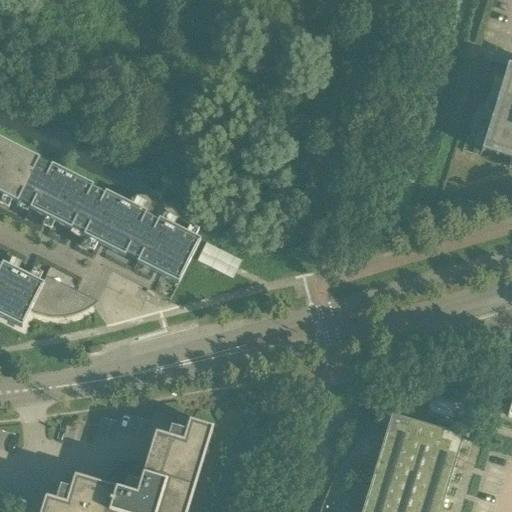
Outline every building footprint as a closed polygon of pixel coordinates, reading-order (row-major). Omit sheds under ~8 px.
[(511,67),(506,66),(487,129),(480,152),(511,162),(511,67)] [(0,195),(17,204),(18,202),(24,205),(30,208),(29,210),(70,231),(71,229),(77,232),(83,235),(82,237),(124,258),(125,256),(131,259),(137,262),(136,264),(177,285),(199,241),(196,240),(184,233),(182,227),(181,225),(180,223),(179,221),(177,219),(175,215),(174,214),(173,212),(170,209),(168,207),(167,206),(165,204),(162,203),(160,201),(158,201),(155,200),(152,199),(149,198),(148,198),(144,197),(141,197),(138,197),(135,197),(132,198),(127,199),(123,200),(120,201),(104,193),(103,195),(97,192),(91,189),(92,187),(51,166),(49,168),(43,165),(38,162),(39,160),(0,140),(0,195)] [(242,262),(207,245),(197,262),(233,280),(242,262)] [(92,307),(97,303),(45,277),(41,284),(1,264),(0,266),(0,265),(0,317),(21,328),(29,312),(35,314),(40,316),(46,317),(50,318),(56,318),(61,318),(67,317),(72,316),(78,315),(83,312),(88,310),(92,307)] [(470,409),(431,397),(425,417),(464,428),(470,409)] [(438,511),(461,438),(390,417),(361,511),(438,511)] [(45,498),(40,511),(187,511),(213,429),(188,421),(184,433),(171,429),(168,438),(154,434),(140,480),(142,480),(141,484),(140,484),(140,485),(132,482),(131,479),(129,477),(126,478),(124,478),(124,480),(123,482),(124,483),(126,485),(124,494),(123,493),(122,494),(118,493),(119,491),(73,477),(69,490),(60,488),(56,502),(45,498)]
